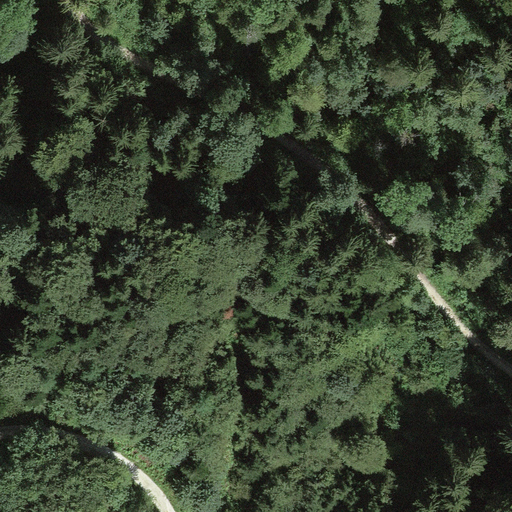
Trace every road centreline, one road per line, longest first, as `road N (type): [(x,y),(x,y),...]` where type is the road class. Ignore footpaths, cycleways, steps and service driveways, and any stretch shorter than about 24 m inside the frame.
road 1 (track): [(67,0),(101,39),(287,137),(370,216),(478,347),(511,370)]
road 2 (track): [(171,511),(109,452),(68,434),(0,429)]
